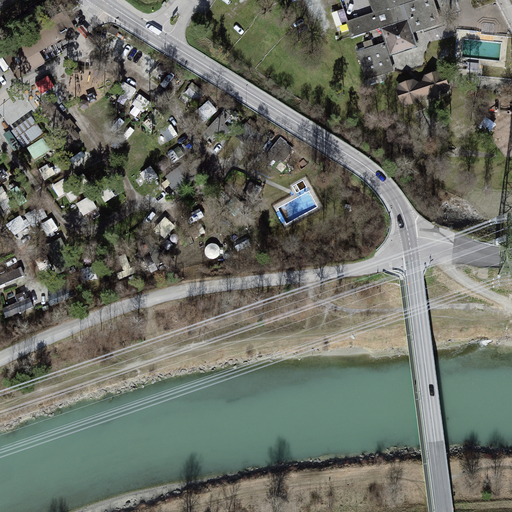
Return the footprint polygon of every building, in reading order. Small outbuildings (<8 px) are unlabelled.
[(417,0),(368,0),(373,12),(349,20),(354,38),(410,20),(414,32),(445,22),(438,0),(420,0),(418,1),(417,0)] [(70,15),(12,46),(27,73),(46,63),(85,42),(70,15)] [(408,22),(381,31),(390,57),(416,48),(408,22)] [(384,44),(357,53),(366,82),(393,73),(384,44)] [(416,79),(400,85),(397,90),(401,103),(411,108),(422,104),(426,96),(433,100),(447,95),(450,88),(445,75),(438,72),(427,76),(423,83),(416,79)] [(55,87),(48,76),(36,84),(42,94),(55,87)] [(223,109),(210,122),(223,135),(236,122),(223,109)] [(80,139),(57,110),(44,120),(67,149),(80,139)] [(24,145),(44,130),(31,114),(12,128),(24,145)] [(34,157),(51,148),(44,135),(27,145),(34,157)] [(84,150),(70,155),(74,164),(88,159),(84,150)] [(44,177),(56,172),(51,161),(39,166),(44,177)] [(143,170),(149,179),(158,173),(152,164),(143,170)] [(84,171),(77,175),(82,184),(89,180),(84,171)] [(61,194),(67,189),(58,179),(52,184),(61,194)] [(77,204),(86,212),(94,203),(85,195),(77,204)] [(166,235),(176,223),(166,214),(155,226),(166,235)] [(8,224),(19,233),(27,223),(16,215),(8,224)] [(47,243),(56,262),(66,257),(57,238),(47,243)] [(213,260),(216,260),(218,258),(220,256),(221,254),(221,251),(220,248),(219,246),(216,244),(214,244),(211,244),(208,245),(206,247),(205,249),(205,252),(205,254),(206,257),(208,259),(211,260),(213,260)] [(30,299),(3,309),(6,317),(33,307),(30,299)]
